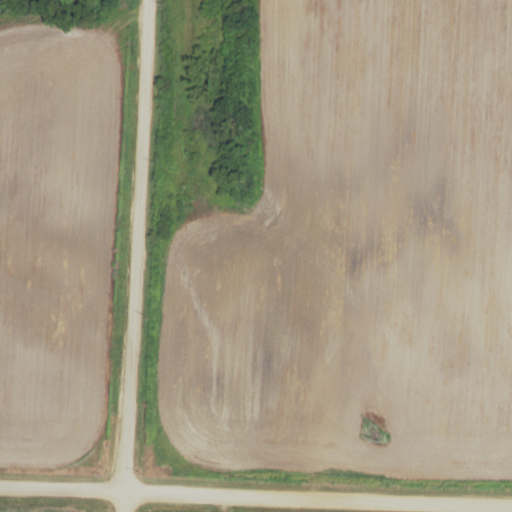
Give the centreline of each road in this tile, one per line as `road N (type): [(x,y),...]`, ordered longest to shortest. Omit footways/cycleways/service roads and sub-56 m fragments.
road 1 (residential): [(0,488),(511,507)]
road 2 (residential): [(127,493),(151,0)]
